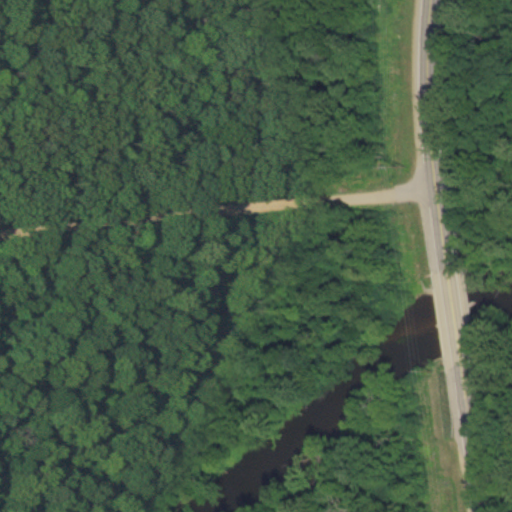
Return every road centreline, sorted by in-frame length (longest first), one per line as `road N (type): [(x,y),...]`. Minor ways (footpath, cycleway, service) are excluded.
road 1 (residential): [(433,186),(249,211),(0,228)]
road 2 (primary): [(444,264),(426,116),(428,0)]
road 3 (primary): [(479,511),(458,372)]
